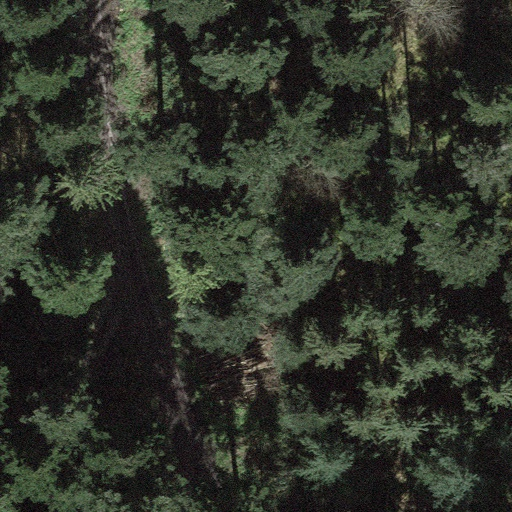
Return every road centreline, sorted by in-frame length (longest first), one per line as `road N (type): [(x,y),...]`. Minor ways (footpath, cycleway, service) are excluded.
road 1 (track): [(86,0),(99,127),(137,282),(218,511)]
road 2 (track): [(137,282),(0,466)]
